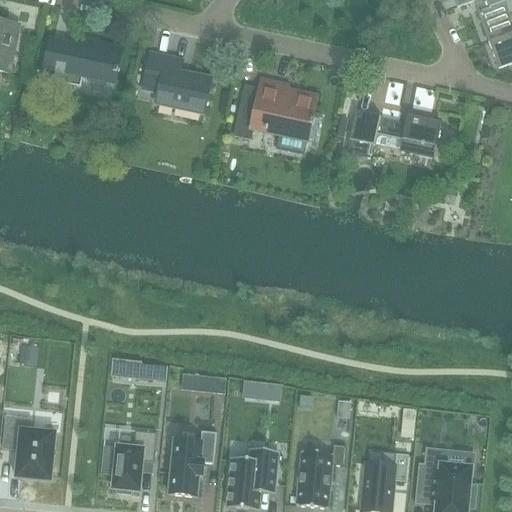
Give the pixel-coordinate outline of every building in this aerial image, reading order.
[(474,3),(489,44),(511,36),(511,22),(505,4),(511,1),(511,0),(453,0),(457,9),(474,3)] [(0,70),(10,73),(20,30),(3,26),(4,23),(0,22),(0,70)] [(511,36),(489,44),(499,71),(511,66),(511,36)] [(115,88),(123,52),(73,41),(71,51),(50,46),(43,82),(81,90),(83,81),(115,88)] [(151,57),(143,94),(157,97),(154,109),(204,120),(212,83),(180,76),(182,64),(151,57)] [(244,89),(233,140),(250,144),(250,143),(252,135),(280,141),(278,149),(302,155),(304,147),(307,147),(308,143),(315,144),(320,118),(314,117),(317,101),(288,95),(289,88),(262,82),(260,93),(244,89)] [(350,143),(347,157),(370,161),(373,148),(376,148),(378,136),(402,141),(401,148),(400,154),(434,162),(436,155),(437,149),(438,143),(441,143),(443,137),(440,136),(442,125),(408,118),(406,128),(380,122),(380,119),(356,113),(350,143)] [(340,119),(335,139),(345,141),(349,121),(340,119)] [(22,348),(20,364),(37,365),(39,350),(22,348)] [(142,367),(140,382),(166,384),(168,369),(142,367)] [(205,379),(204,394),(224,396),(226,381),(205,379)] [(270,386),(268,402),(280,403),(282,388),(270,386)] [(339,403),(337,420),(349,422),(351,405),(339,403)] [(404,411),(403,424),(409,425),(415,425),(416,412),(404,411)] [(6,423),(3,450),(20,451),(17,485),(52,488),(57,441),(30,438),(31,425),(6,423)] [(118,450),(114,491),(118,492),(117,496),(131,497),(132,493),(140,494),(141,476),(143,464),(155,466),(158,436),(136,433),(134,451),(118,450)] [(170,496),(197,499),(199,479),(203,479),(204,465),(214,466),(217,435),(202,433),(200,446),(175,443),(170,496)] [(303,459),(298,511),(301,511),(329,511),(334,472),(346,474),(348,451),(336,450),(335,462),(303,459)] [(427,453),(427,450),(426,450),(424,466),(419,465),(415,506),(416,506),(417,498),(432,499),(431,505),(437,505),(436,511),(467,511),(468,508),(473,508),(474,489),(470,489),(473,457),(427,453)] [(232,461),(227,511),(240,511),(259,511),(261,496),(275,497),(276,488),(279,455),(251,452),(250,463),(232,461)] [(395,468),(366,465),(361,511),(392,511),(394,483),(406,484),(409,457),(396,456),(395,468)]
